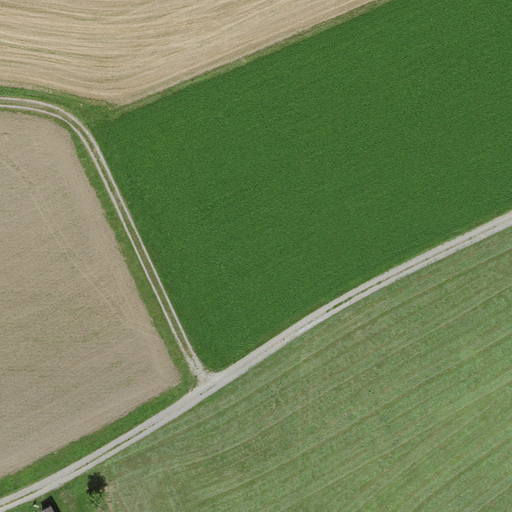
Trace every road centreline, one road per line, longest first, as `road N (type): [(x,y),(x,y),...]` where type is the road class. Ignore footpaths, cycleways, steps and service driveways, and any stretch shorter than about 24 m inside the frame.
road 1 (track): [(511,218),(367,290),(126,441),(0,507)]
road 2 (track): [(209,388),(89,145),(45,112),(0,108)]
